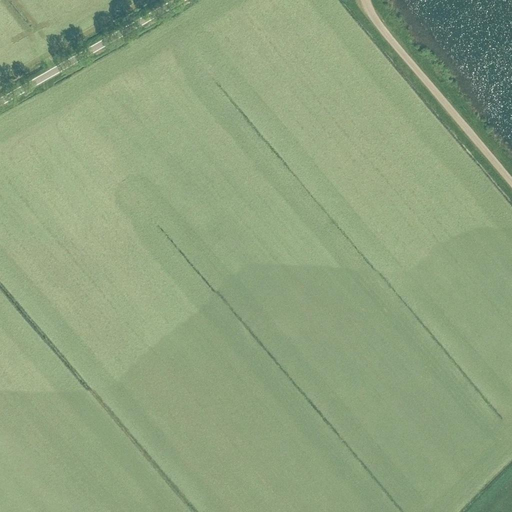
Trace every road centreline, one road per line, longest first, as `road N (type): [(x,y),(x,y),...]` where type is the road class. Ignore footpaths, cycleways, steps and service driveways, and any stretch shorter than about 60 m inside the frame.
road 1 (track): [(363,0),(511,184)]
road 2 (unclassified): [(0,101),(177,0)]
